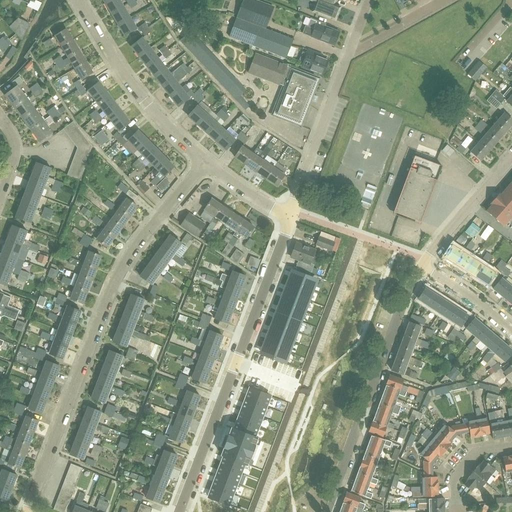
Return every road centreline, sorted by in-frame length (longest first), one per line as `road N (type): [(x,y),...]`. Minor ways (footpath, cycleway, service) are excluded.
road 1 (residential): [(32,511),(115,280),(205,160)]
road 2 (residential): [(177,511),(288,215)]
road 3 (residential): [(321,511),(406,292),(425,273)]
road 4 (residential): [(205,160),(145,102),(78,0)]
road 5 (residential): [(288,215),(347,54)]
road 6 (residential): [(425,273),(430,252),(511,157)]
